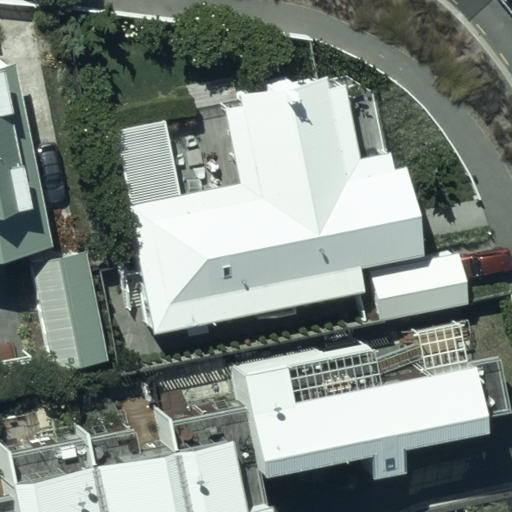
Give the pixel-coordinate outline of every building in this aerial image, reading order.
[(124,308),(136,306),(139,322),(177,314),(180,331),(206,326),(202,308),(252,298),(255,317),(293,310),(290,291),(352,279),(347,253),(424,238),(417,203),(405,205),(394,152),(386,153),(383,154),(372,97),(339,104),(333,73),(316,77),(313,62),(182,87),(185,106),(109,118),(121,188),(114,189),(128,265),(116,267),(124,308)] [(0,228),(23,224),(0,113),(0,228)] [(81,233),(28,241),(43,348),(98,341),(81,233)] [(466,414),(464,402),(493,396),(484,347),(455,353),(454,345),(322,369),(314,329),(221,346),(241,457),(351,436),(355,462),(387,456),(382,430),(466,414)] [(0,435),(0,511),(256,511),(249,467),(223,472),(213,418),(198,421),(194,404),(151,412),(154,431),(123,437),(120,417),(71,426),(70,423),(0,435)] [(511,511),(511,501),(452,511),(511,511)]
